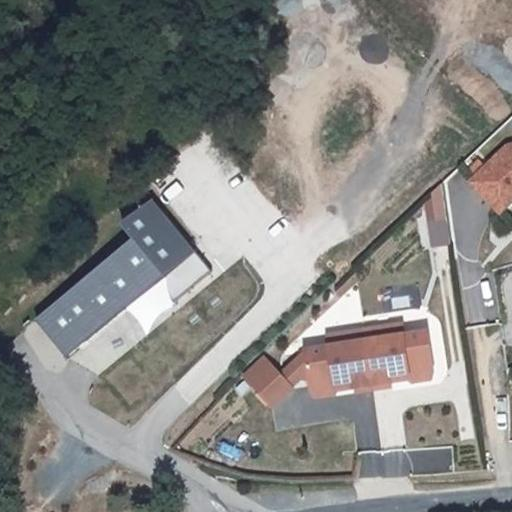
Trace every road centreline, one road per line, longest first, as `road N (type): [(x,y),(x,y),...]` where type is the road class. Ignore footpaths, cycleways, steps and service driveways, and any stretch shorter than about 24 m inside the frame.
road 1 (unclassified): [(224,511),(45,404)]
road 2 (tertiary): [(511,496),(388,511)]
